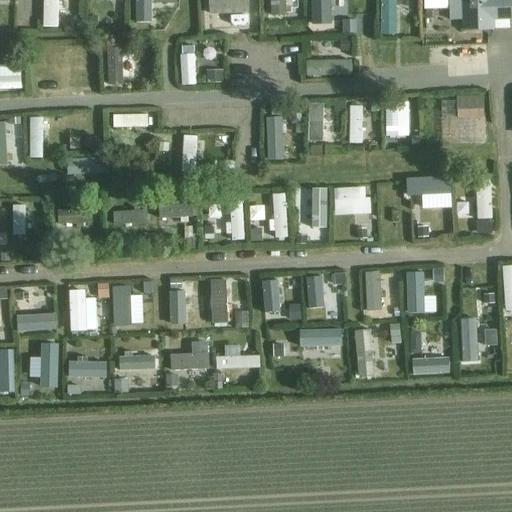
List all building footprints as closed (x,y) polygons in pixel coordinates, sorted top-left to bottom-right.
[(42,0),(42,25),(54,25),(54,0),(42,0)] [(120,0),(92,0),(92,4),(104,4),(104,9),(116,9),(116,3),(121,3),(120,0)] [(134,0),(135,33),(149,33),(149,0),(134,0)] [(207,0),(209,31),(249,28),(247,0),(207,0)] [(269,0),(271,17),(285,17),(283,0),(269,0)] [(307,0),(308,15),(322,14),(321,0),(307,0)] [(380,0),(380,35),(395,35),(395,0),(380,0)] [(448,0),(449,20),(461,20),(462,31),(493,31),(493,21),(511,20),(510,0),(448,0)] [(430,21),(442,20),(441,6),(430,6),(430,21)] [(448,48),(471,48),(471,35),(448,35),(448,48)] [(106,45),(107,86),(122,85),(121,45),(106,45)] [(200,47),(202,81),(214,80),(212,46),(200,47)] [(19,90),(17,62),(6,62),(6,79),(2,79),(2,83),(7,83),(7,91),(19,90)] [(350,62),(305,63),(306,76),(350,75),(350,62)] [(482,97),(455,98),(456,120),(482,119),(482,97)] [(308,105),(308,142),(322,142),(322,105),(308,105)] [(349,107),(348,144),(360,144),(360,128),(365,128),(365,122),(360,122),(361,108),(349,107)] [(267,114),(268,141),(279,141),(279,108),(265,108),(265,114),(267,114)] [(15,115),(0,117),(0,141),(18,139),(15,115)] [(67,115),(66,147),(77,147),(78,126),(84,126),(84,117),(77,117),(78,115),(67,115)] [(146,116),(112,116),(112,128),(146,128),(146,116)] [(28,123),(29,150),(40,150),(39,122),(28,123)] [(162,138),(162,169),(173,169),(173,138),(162,138)] [(198,141),(198,168),(210,167),(209,141),(198,141)] [(107,159),(69,161),(69,172),(108,171),(107,159)] [(475,181),(476,221),(490,220),(489,181),(475,181)] [(449,187),(414,188),(414,200),(430,200),(431,205),(441,205),(441,199),(449,199),(449,187)] [(363,189),(333,190),(334,216),(369,215),(369,199),(364,200),(363,189)] [(271,196),(274,239),(286,238),(284,195),(271,196)] [(326,195),(300,195),(300,207),(327,206),(326,195)] [(229,198),(231,241),(242,241),(240,198),(229,198)] [(196,205),(158,207),(159,219),(180,218),(180,224),(187,223),(186,217),(197,217),(196,205)] [(12,206),(12,235),(24,235),(24,206),(12,206)] [(113,225),(147,223),(146,211),(138,211),(138,208),(133,208),(133,212),(112,213),(113,225)] [(90,210),(56,211),(57,225),(76,224),(76,228),(83,227),(82,223),(90,223),(90,210)] [(303,266),(290,268),(293,306),(307,304),(303,266)] [(511,267),(501,268),(504,312),(511,311),(511,267)] [(465,271),(466,302),(477,302),(477,293),(483,293),(482,276),(477,276),(477,271),(465,271)] [(204,289),(205,273),(189,272),(189,289),(204,289)] [(364,274),(366,312),(381,312),(378,273),(364,274)] [(406,273),(407,313),(421,312),(421,299),(426,298),(425,289),(421,289),(420,273),(406,273)] [(210,281),(211,324),(226,324),(225,281),(210,281)] [(266,283),(267,314),(279,314),(278,282),(266,283)] [(307,287),(309,319),(321,318),(319,298),(325,298),(324,288),(319,289),(318,286),(307,287)] [(169,290),(170,321),(181,321),(181,302),(186,302),(186,292),(181,292),(181,290),(169,290)] [(68,292),(70,332),(86,331),(84,292),(68,292)] [(113,293),(114,320),(126,319),(124,292),(113,293)] [(417,359),(449,358),(448,346),(441,346),(441,341),(431,342),(431,346),(416,347),(417,359)] [(371,362),(401,361),(401,349),(371,350),(371,362)] [(348,352),(321,353),(322,365),(349,364),(348,352)] [(171,371),(208,369),(207,358),(183,359),(182,353),(175,353),(176,359),(171,359),(171,371)] [(258,357),(215,358),(215,370),(259,369),(258,357)] [(25,378),(59,378),(59,366),(38,366),(38,361),(28,361),(28,366),(25,366),(25,378)] [(151,362),(125,363),(126,375),(152,373),(151,362)] [(0,383),(9,383),(8,371),(3,372),(3,366),(0,366),(0,383)] [(101,366),(67,366),(67,377),(101,378),(101,366)]
